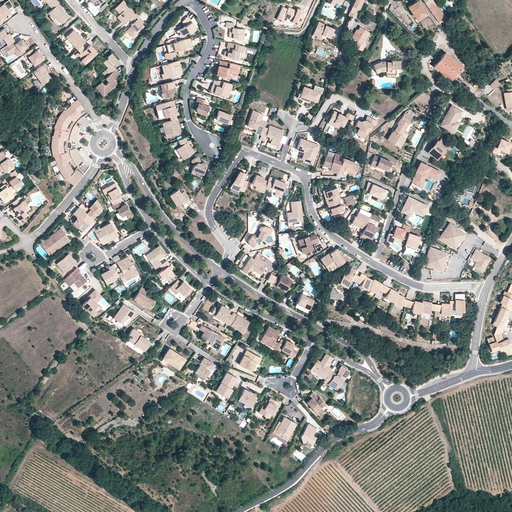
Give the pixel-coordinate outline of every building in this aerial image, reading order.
[(0,20),(10,14),(7,9),(11,6),(12,5),(8,0),(7,0),(0,5),(0,20)] [(69,17),(58,4),(59,2),(56,0),(52,0),(48,4),(52,8),(48,12),(54,19),(56,18),(61,24),(69,17)] [(135,13),(123,0),(115,8),(120,14),(124,17),(120,20),(124,24),(129,19),(135,13)] [(359,9),(362,0),(354,0),(352,6),(357,8),(359,9)] [(426,13),(417,0),(415,0),(407,6),(416,20),(426,13)] [(431,0),(421,0),(436,21),(442,21),(446,17),(434,5),(435,4),(431,0)] [(297,25),(304,11),(297,8),(296,10),(288,7),(287,8),(282,6),(277,18),(282,21),(284,17),(291,20),(290,22),(297,25)] [(182,21),(187,16),(183,12),(178,17),(182,21)] [(142,24),(144,22),(135,13),(129,19),(133,23),(131,25),(132,26),(126,31),(133,37),(144,26),(142,24)] [(418,22),(428,15),(426,13),(416,20),(418,22)] [(247,24),(250,19),(244,15),(240,23),(247,24)] [(196,29),(190,19),(187,16),(182,21),(186,25),(184,26),(176,31),(179,36),(182,34),(183,35),(189,31),(189,33),(196,29)] [(243,40),(245,29),(233,28),(234,23),(226,22),(226,27),(230,27),(229,37),(237,38),(237,39),(243,40)] [(334,29),(318,22),(313,32),(321,36),(322,35),(330,38),(334,29)] [(362,44),(369,32),(360,26),(358,30),(355,34),(354,34),(351,37),(357,41),(354,46),(362,51),(365,46),(362,44)] [(13,40),(4,27),(0,30),(0,37),(1,37),(7,44),(11,41),(13,40)] [(85,42),(74,30),(66,37),(77,49),(82,45),(85,42)] [(192,47),(190,38),(177,41),(168,44),(167,44),(169,52),(164,53),(165,58),(175,56),(174,51),(177,50),(179,55),(184,53),(183,52),(182,49),(185,48),(192,47)] [(25,48),(24,47),(27,44),(25,41),(23,42),(21,39),(14,44),(11,41),(7,44),(2,47),(8,55),(13,52),(16,55),(25,48)] [(244,46),(227,42),(226,47),(229,47),(228,51),(225,50),(223,54),(224,55),(228,56),(237,58),(238,49),(241,50),(243,51),(244,46)] [(97,53),(90,44),(85,49),(82,45),(77,49),(73,53),(76,57),(78,55),(81,52),(85,56),(81,59),(81,60),(84,64),(97,53)] [(8,55),(2,47),(0,49),(5,57),(8,55)] [(43,58),(37,50),(34,52),(31,48),(23,54),(26,58),(27,57),(33,65),(43,58)] [(445,52),(444,54),(461,65),(462,63),(445,52)] [(116,69),(112,65),(117,60),(111,53),(107,57),(108,58),(103,62),(108,67),(102,72),(106,77),(116,69)] [(460,66),(461,65),(444,54),(440,60),(438,58),(435,63),(437,65),(436,68),(452,79),(455,75),(458,76),(461,71),(458,69),(460,66)] [(399,68),(400,60),(390,59),(390,61),(386,61),(381,61),(372,65),(376,72),(381,70),(386,71),(386,73),(395,73),(396,68),(399,68)] [(163,79),(171,77),(171,75),(172,75),(173,76),(182,74),(179,60),(162,65),(164,73),(161,74),(163,79)] [(218,67),(216,75),(225,77),(227,71),(229,72),(231,72),(236,73),(238,64),(226,62),(223,61),(221,60),(220,65),(221,65),(220,68),(218,67)] [(47,73),(49,71),(43,64),(32,72),(41,84),(50,77),(47,73)] [(114,79),(113,78),(119,72),(116,69),(106,77),(105,78),(108,82),(104,85),(101,81),(95,87),(103,95),(117,83),(114,79)] [(493,88),(499,82),(494,78),(488,84),(493,88)] [(230,83),(214,79),(212,84),(213,85),(212,87),(211,87),(210,91),(223,96),(226,89),(227,90),(230,83)] [(174,86),(173,81),(159,85),(159,89),(161,88),(162,93),(164,93),(165,97),(173,95),(172,93),(176,92),(175,89),(174,89),(173,87),(174,86)] [(226,89),(223,96),(227,97),(232,83),(230,83),(227,90),(226,89)] [(299,93),(297,98),(300,98),(301,96),(310,99),(311,97),(318,100),(320,92),(322,93),(323,88),(315,85),(313,90),(304,86),(301,94),(299,93)] [(511,108),(511,90),(511,91),(506,92),(503,93),(506,109),(511,108)] [(204,100),(197,97),(195,102),(196,102),(198,103),(196,106),(195,110),(197,112),(199,113),(205,116),(205,115),(208,107),(202,105),(204,100)] [(62,146),(63,139),(64,139),(67,139),(68,131),(65,131),(67,124),(71,118),(72,118),(74,120),(79,115),(77,113),(76,112),(81,107),(75,99),(68,104),(69,105),(64,111),(63,110),(57,119),(53,129),(54,129),(53,137),(52,136),(52,147),(53,157),(54,157),(57,164),(56,165),(61,174),(66,181),(67,180),(73,185),(77,180),(76,180),(77,179),(78,179),(81,174),(76,169),(73,172),(70,167),(66,161),(70,159),(67,151),(64,153),(62,146)] [(177,114),(173,100),(155,105),(156,110),(163,109),(165,117),(169,116),(176,114),(177,114)] [(440,126),(452,132),(458,122),(459,123),(465,112),(462,111),(460,115),(455,112),(457,108),(453,106),(447,116),(446,115),(440,126)] [(432,117),(435,110),(431,108),(430,108),(427,115),(432,117)] [(231,115),(218,110),(215,119),(228,123),(231,115)] [(264,127),(266,121),(262,120),(263,115),(264,114),(253,110),(247,126),(255,129),(254,132),(255,133),(256,129),(260,131),(258,134),(261,135),(264,127)] [(352,120),(354,116),(348,112),(345,116),(334,110),(329,120),(334,123),(335,126),(336,127),(340,126),(342,127),(347,118),(351,121),(352,120)] [(401,135),(412,117),(405,112),(398,123),(399,124),(394,131),(393,131),(387,140),(399,147),(405,138),(401,135)] [(375,125),(377,121),(367,115),(365,119),(360,121),(358,120),(355,125),(358,127),(356,130),(357,130),(356,131),(355,133),(363,138),(365,134),(368,130),(369,130),(372,124),(375,125)] [(181,133),(178,119),(177,119),(170,120),(162,122),(165,137),(181,133)] [(335,126),(334,123),(329,120),(327,123),(340,130),(342,127),(340,126),(336,127),(335,126)] [(78,135),(79,131),(81,128),(75,124),(73,127),(72,129),(72,131),(71,133),(70,135),(70,138),(70,140),(70,141),(76,141),(77,138),(78,135)] [(282,135),(284,131),(270,125),(268,129),(264,127),(261,135),(259,139),(264,141),(266,136),(269,137),(272,138),(271,140),(269,143),(278,147),(280,142),(282,135)] [(185,137),(178,140),(181,146),(177,149),(181,155),(184,159),(194,152),(189,143),(188,144),(187,143),(188,142),(185,137)] [(436,158),(448,143),(441,137),(438,140),(436,138),(433,142),(434,143),(428,151),(436,158)] [(507,152),(510,143),(500,138),(496,147),(494,146),(492,152),(498,154),(500,149),(507,152)] [(300,139),(297,147),(303,150),(303,151),(304,151),(304,153),(307,160),(313,162),(315,155),(313,151),(316,150),(317,149),(315,144),(300,139)] [(80,159),(79,156),(78,152),(77,149),(70,150),(71,152),(71,155),(73,158),(74,160),(75,163),(76,164),(77,166),(83,162),(80,159)] [(304,153),(302,152),(302,153),(303,155),(301,160),(304,160),(312,164),(313,162),(307,160),(304,153)] [(333,158),(326,156),(322,165),(328,167),(329,165),(331,166),(330,169),(338,172),(341,162),(337,160),(339,155),(335,153),(333,158)] [(0,176),(14,165),(9,158),(8,159),(5,155),(0,159),(0,158),(0,163),(1,165),(0,165),(0,176)] [(381,157),(376,155),(372,165),(377,167),(378,166),(389,170),(393,161),(381,156),(381,157)] [(197,156),(191,161),(194,165),(191,172),(196,173),(197,171),(202,173),(203,173),(207,163),(203,162),(201,163),(200,164),(198,162),(200,161),(201,160),(197,156)] [(353,162),(343,158),(341,162),(338,172),(337,173),(342,174),(343,171),(354,175),(357,165),(352,163),(353,162)] [(421,165),(420,164),(416,171),(417,172),(413,179),(412,182),(416,184),(418,179),(423,181),(427,174),(427,172),(431,174),(430,175),(437,179),(441,172),(424,163),(423,165),(421,165)] [(21,183),(16,176),(18,175),(14,171),(9,174),(12,178),(8,182),(11,185),(14,189),(21,183)] [(244,191),(248,181),(243,179),(246,173),(240,171),(229,187),(231,188),(238,191),(239,189),(244,191)] [(265,188),(268,181),(263,179),(264,177),(255,174),(252,184),(256,185),(254,189),(263,192),(265,188)] [(284,187),(286,183),(284,182),(280,181),(269,177),(268,181),(265,188),(271,191),(272,188),(276,189),(274,194),(281,197),(281,195),(284,187)] [(423,181),(418,179),(416,184),(416,185),(421,188),(424,182),(423,181)] [(473,194),(475,185),(454,179),(450,197),(458,199),(459,195),(458,194),(458,192),(463,194),(464,192),(473,194)] [(385,199),(389,190),(368,182),(365,190),(368,191),(382,197),(385,199)] [(120,195),(116,188),(117,187),(114,183),(105,189),(108,194),(108,197),(110,201),(113,205),(122,200),(119,196),(120,195)] [(7,188),(4,185),(0,188),(2,190),(0,191),(0,196),(4,201),(13,195),(12,194),(7,188)] [(14,189),(11,185),(7,188),(12,194),(15,191),(14,189)] [(169,195),(176,190),(173,186),(163,192),(166,197),(169,195)] [(336,186),(323,191),(327,203),(339,200),(340,199),(336,186)] [(108,194),(105,189),(102,190),(109,202),(110,201),(108,197),(108,194)] [(189,198),(184,191),(181,193),(178,189),(176,190),(169,195),(176,205),(181,202),(185,199),(186,200),(189,198)] [(422,215),(427,205),(408,196),(401,211),(410,215),(413,210),(422,215)] [(23,211),(29,206),(24,200),(20,203),(17,199),(12,202),(15,207),(13,208),(18,215),(16,216),(20,220),(27,216),(24,213),(23,211)] [(88,215),(92,218),(93,219),(103,209),(97,199),(89,208),(91,210),(87,214),(88,215)] [(302,225),(300,200),(291,201),(291,212),(286,212),(288,227),(302,225)] [(343,211),(339,200),(327,203),(331,215),(343,211)] [(120,205),(118,202),(112,206),(115,210),(117,209),(121,216),(126,214),(128,217),(133,215),(126,203),(121,206),(120,207),(119,206),(120,205)] [(88,215),(87,214),(79,207),(73,214),(76,217),(77,219),(73,223),(82,231),(88,224),(85,221),(86,220),(85,219),(88,215)] [(121,216),(119,212),(116,214),(118,218),(125,220),(129,218),(128,217),(126,214),(121,216)] [(364,229),(369,217),(358,212),(356,216),(354,215),(351,223),(364,229)] [(371,238),(376,226),(369,223),(371,219),(378,222),(380,217),(371,213),(369,217),(364,229),(361,234),(371,238)] [(460,241),(465,233),(449,222),(439,238),(454,249),(460,241)] [(118,236),(110,223),(100,228),(101,230),(95,234),(100,242),(109,237),(110,240),(118,236)] [(266,226),(261,226),(259,229),(260,230),(257,236),(253,238),(252,235),(251,235),(248,240),(249,244),(256,243),(259,244),(262,239),(263,240),(264,239),(265,240),(267,242),(272,241),(271,236),(269,235),(267,235),(267,233),(270,228),(266,226)] [(406,230),(402,228),(397,226),(397,227),(396,230),(394,235),(393,236),(396,237),(403,240),(405,233),(406,230)] [(68,238),(61,229),(40,245),(48,254),(68,238)] [(260,230),(259,229),(257,233),(252,235),(253,238),(257,236),(260,230)] [(394,243),(396,237),(393,236),(394,235),(390,233),(387,241),(394,243)] [(417,249),(421,237),(409,233),(409,235),(405,245),(417,249)] [(308,236),(297,240),(302,253),(312,249),(311,245),(310,246),(309,244),(310,244),(318,241),(316,235),(308,237),(308,236)] [(68,238),(48,254),(49,256),(70,240),(68,238)] [(166,253),(159,244),(147,254),(151,258),(149,260),(155,268),(160,265),(162,263),(159,259),(160,259),(159,258),(160,257),(161,258),(166,253)] [(444,262),(447,253),(430,246),(423,264),(441,271),(444,262)] [(482,272),(490,257),(480,251),(476,248),(470,259),(475,261),(473,267),(482,272)] [(236,257),(240,260),(245,254),(242,250),(236,257)] [(340,257),(336,250),(330,254),(329,252),(319,258),(323,263),(325,262),(329,269),(343,261),(340,257)] [(416,263),(420,254),(415,252),(411,261),(416,263)] [(76,263),(68,254),(57,264),(65,273),(76,263)] [(136,270),(127,256),(117,263),(121,270),(123,269),(124,271),(122,272),(119,275),(118,275),(119,276),(124,283),(134,276),(133,274),(134,271),(136,270)] [(265,267),(263,265),(265,262),(260,258),(256,256),(254,259),(251,257),(242,270),(249,275),(253,270),(260,274),(265,267)] [(169,267),(167,264),(169,263),(167,259),(162,263),(160,265),(163,269),(159,272),(164,279),(166,277),(169,279),(175,274),(171,269),(169,267)] [(289,268),(295,263),(293,260),(286,264),(289,268)] [(119,275),(113,265),(108,268),(109,269),(106,271),(101,274),(107,284),(119,276),(118,275),(119,275)] [(351,279),(354,273),(356,270),(351,268),(347,275),(344,273),(338,282),(346,287),(351,279)] [(82,276),(79,273),(80,272),(77,269),(64,281),(70,287),(74,283),(79,288),(87,281),(83,277),(82,278),(81,277),(82,276)] [(365,275),(360,272),(359,275),(355,281),(360,284),(365,276),(365,275)] [(285,291),(292,280),(282,275),(279,279),(276,277),(272,284),(285,291)] [(368,288),(373,280),(365,276),(360,284),(359,286),(367,290),(368,288)] [(192,289),(183,280),(181,283),(177,279),(169,288),(175,294),(178,291),(185,297),(192,289)] [(368,288),(375,293),(376,293),(378,289),(381,283),(373,279),(373,280),(368,288)] [(511,283),(509,282),(506,291),(504,290),(502,294),(499,301),(502,302),(508,305),(511,298),(511,283)] [(147,290),(141,286),(133,299),(150,310),(155,302),(144,295),(147,290)] [(393,302),(397,293),(398,292),(390,288),(387,294),(385,298),(393,302)] [(378,298),(382,292),(378,289),(376,293),(375,293),(374,296),(378,298)] [(97,303),(103,297),(96,290),(89,298),(91,300),(89,301),(88,300),(87,301),(83,306),(92,316),(97,311),(96,311),(95,309),(99,306),(97,303)] [(308,309),(313,300),(301,293),(296,303),(308,309)] [(403,299),(403,298),(404,297),(397,293),(393,302),(392,303),(400,307),(401,305),(403,299)] [(463,311),(464,293),(455,294),(455,300),(455,307),(455,310),(463,311)] [(430,303),(430,302),(422,300),(421,302),(420,311),(428,313),(429,310),(430,303)] [(420,311),(421,302),(414,301),(413,301),(413,303),(412,303),(411,308),(411,311),(420,313),(420,311)] [(508,305),(502,302),(497,314),(505,317),(508,309),(510,310),(510,308),(511,306),(508,305)] [(134,311),(123,303),(113,318),(122,324),(125,318),(126,319),(128,316),(130,318),(134,311)] [(449,314),(449,307),(450,303),(441,303),(441,304),(440,311),(440,314),(449,314)] [(229,309),(224,306),(223,307),(218,305),(216,308),(214,307),(211,312),(222,319),(222,320),(226,323),(231,315),(227,312),(229,309)] [(241,317),(233,312),(227,323),(243,332),(249,321),(242,317),(242,319),(240,318),(241,317)] [(505,317),(497,314),(493,325),(497,326),(493,334),(500,334),(503,329),(508,331),(509,329),(510,327),(502,324),(505,317)] [(122,324),(113,318),(111,321),(121,327),(123,325),(125,326),(130,318),(128,316),(126,319),(125,318),(122,324)] [(223,337),(201,325),(199,329),(203,331),(200,337),(204,339),(203,341),(207,343),(208,341),(210,342),(212,337),(216,339),(214,341),(219,344),(223,337)] [(279,331),(268,325),(260,340),(267,344),(272,347),(275,348),(279,342),(274,340),(279,331)] [(132,328),(131,330),(125,339),(144,350),(150,341),(139,335),(140,333),(132,328)] [(504,340),(503,340),(502,338),(500,334),(493,334),(496,341),(498,349),(499,351),(511,346),(511,343),(509,340),(504,342),(504,340)] [(498,349),(496,341),(494,341),(492,337),(486,339),(490,351),(498,349)] [(294,343),(286,339),(285,341),(281,339),(276,347),(294,355),(296,350),(291,348),(294,343)] [(167,362),(173,351),(168,348),(162,359),(167,362)] [(260,358),(246,350),(238,364),(241,366),(242,364),(245,366),(244,367),(250,371),(251,369),(253,366),(255,362),(257,363),(260,358)] [(186,359),(173,351),(167,362),(180,369),(186,359)] [(332,357),(325,353),(320,362),(315,368),(312,371),(324,379),(331,369),(327,366),(332,357)] [(199,363),(193,371),(204,378),(207,372),(205,371),(211,363),(203,357),(200,362),(201,362),(200,364),(199,363)] [(320,362),(316,359),(309,369),(312,371),(315,368),(320,362)] [(334,373),(330,370),(324,379),(323,381),(336,389),(349,369),(341,365),(338,370),(339,370),(336,375),(334,375),(333,375),(334,373)] [(236,377),(225,372),(217,387),(222,389),(219,394),(227,398),(229,393),(228,392),(230,388),(236,377)] [(192,382),(186,391),(190,393),(196,384),(192,382)] [(252,393),(243,389),(238,398),(245,402),(244,403),(250,407),(256,396),(252,394),(252,393)] [(318,398),(312,391),(309,394),(311,397),(306,402),(310,406),(312,408),(315,412),(320,407),(325,403),(320,397),(318,398)] [(278,402),(270,398),(268,401),(266,400),(264,404),(266,405),(264,409),(262,408),(259,413),(269,418),(272,413),(275,409),(271,407),(273,404),(276,406),(276,405),(278,402)] [(295,423),(283,416),(280,422),(276,430),(288,437),(295,423)] [(308,423),(301,436),(303,442),(308,441),(312,444),(316,437),(313,435),(316,428),(308,423)] [(288,437),(276,430),(274,429),(272,433),(286,440),(288,437)]
